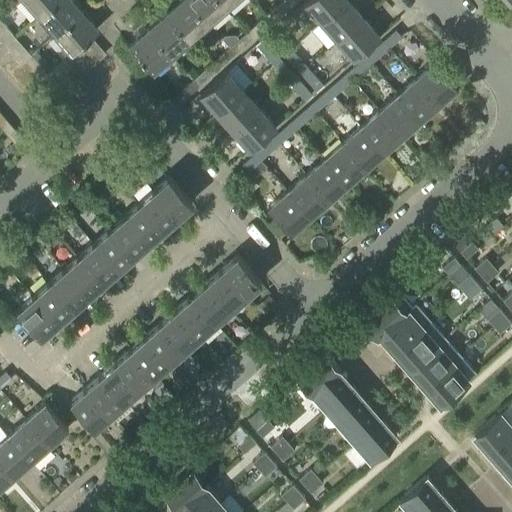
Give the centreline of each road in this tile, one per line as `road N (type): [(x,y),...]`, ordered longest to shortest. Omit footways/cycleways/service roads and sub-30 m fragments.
road 1 (residential): [(225,214),(123,98),(0,205)]
road 2 (residential): [(1,342),(36,381),(225,214)]
road 3 (residential): [(312,313),(86,511)]
road 4 (residential): [(511,136),(312,313)]
road 5 (residential): [(312,313),(225,214)]
